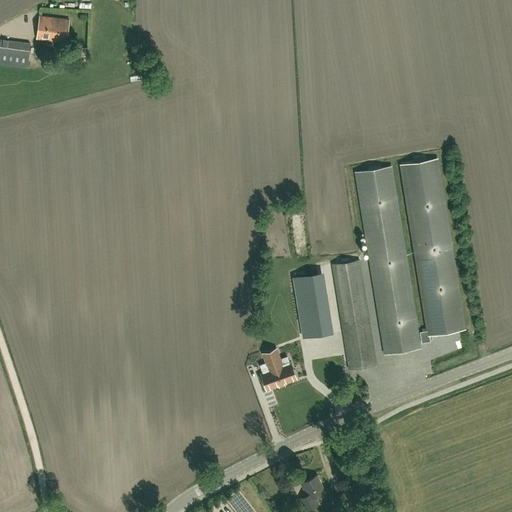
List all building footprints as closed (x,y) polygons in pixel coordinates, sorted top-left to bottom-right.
[(67,42),(69,20),(40,16),(37,38),(67,42)] [(1,39),(0,44),(0,61),(28,65),(31,43),(1,39)] [(437,158),(426,159),(414,161),(401,164),(429,330),(421,331),(423,342),(431,340),(430,334),(465,328),(437,158)] [(356,171),(386,352),(421,346),(391,166),(356,171)] [(332,264),(350,368),(377,364),(360,259),(332,264)] [(301,325),(303,337),(315,335),(327,333),(323,313),(300,317),(301,325)] [(262,377),(268,393),(279,389),(286,387),(297,383),(296,377),(294,372),(292,367),(291,367),(290,365),(283,368),(281,362),(277,352),(264,357),(267,366),(270,373),(264,375),(264,377),(262,377)] [(306,387),(280,394),(290,430),(316,422),(306,387)] [(136,417),(145,432),(152,427),(143,413),(136,417)] [(197,416),(151,439),(166,466),(211,443),(197,416)] [(125,422),(101,435),(131,491),(138,487),(109,435),(120,429),(128,442),(134,438),(125,422)] [(315,495),(325,491),(317,475),(303,483),(306,489),(305,490),(308,496),(301,499),(307,510),(319,504),(315,495)]
